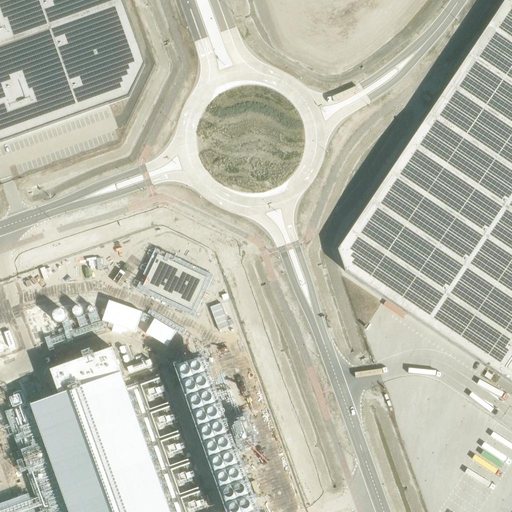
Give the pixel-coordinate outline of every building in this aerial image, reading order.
[(121,0),(0,0),(0,143),(129,98),(145,64),(121,0)] [(505,0),(441,95),(337,250),(345,271),(384,297),(447,340),(511,383),(511,1),(510,0),(505,0)] [(157,254),(143,285),(192,308),(206,277),(157,254)] [(109,297),(102,317),(135,329),(142,309),(109,297)] [(154,316),(145,331),(167,344),(177,329),(154,316)] [(59,397),(31,407),(68,511),(168,511),(112,353),(51,374),(59,397)]
